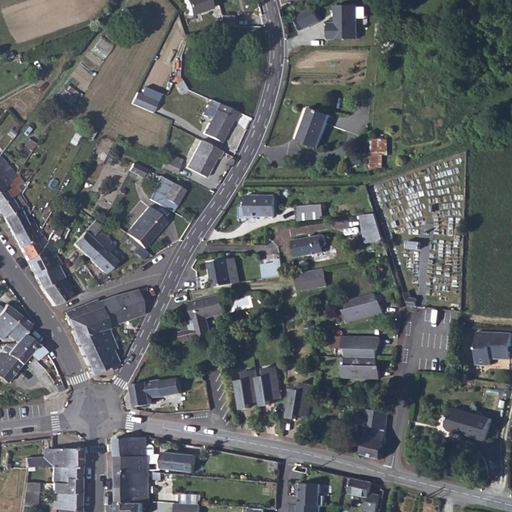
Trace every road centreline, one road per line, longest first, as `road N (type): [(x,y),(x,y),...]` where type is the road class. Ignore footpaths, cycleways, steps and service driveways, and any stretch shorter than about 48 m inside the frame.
road 1 (residential): [(96,412),(121,383),(251,150),(273,86),(270,0)]
road 2 (secondary): [(96,412),(289,451)]
road 3 (tertiary): [(96,412),(0,255)]
road 4 (residential): [(390,476),(418,314)]
road 5 (secondary): [(390,476),(511,505)]
